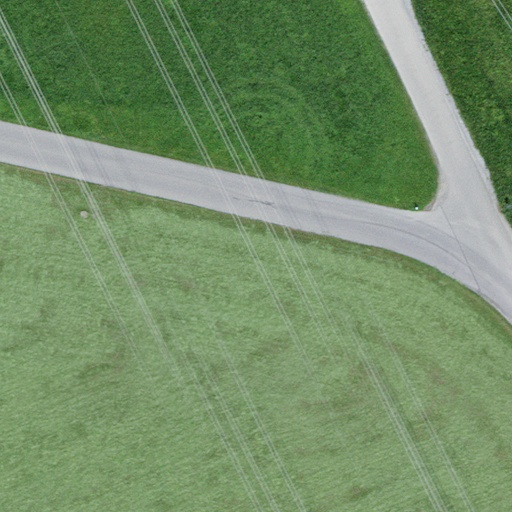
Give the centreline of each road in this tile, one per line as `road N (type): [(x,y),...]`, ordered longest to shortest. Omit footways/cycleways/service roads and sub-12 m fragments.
road 1 (unclassified): [(511,256),(501,234),(0,125)]
road 2 (track): [(381,0),(501,234)]
